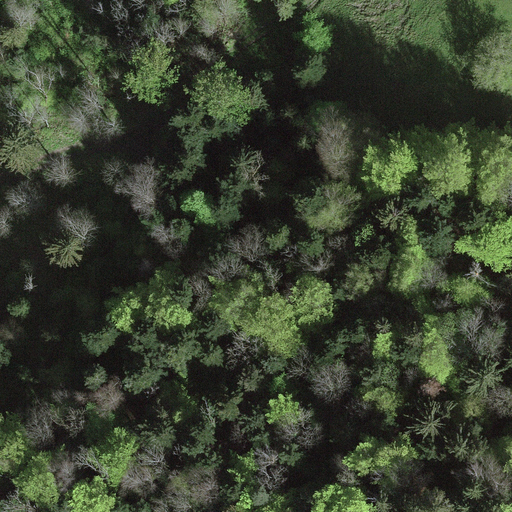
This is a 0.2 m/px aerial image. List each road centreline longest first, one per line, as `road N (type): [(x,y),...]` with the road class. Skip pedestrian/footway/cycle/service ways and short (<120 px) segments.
road 1 (track): [(0,178),(128,135),(141,144),(143,190),(28,426),(13,454),(0,459)]
road 2 (track): [(141,144),(228,48),(311,0)]
